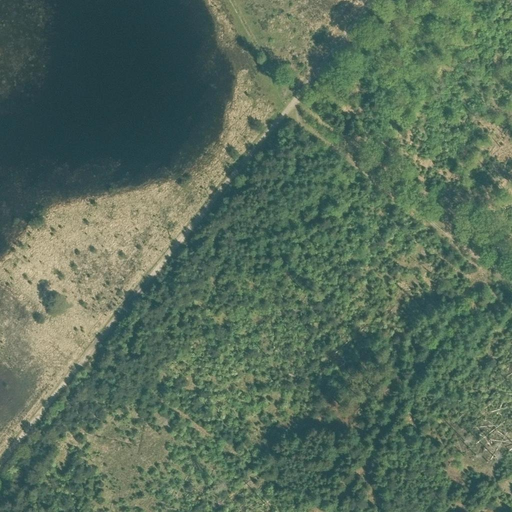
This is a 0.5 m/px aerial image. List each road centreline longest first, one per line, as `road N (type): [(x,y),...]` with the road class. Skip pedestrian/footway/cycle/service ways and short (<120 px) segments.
road 1 (track): [(0,465),(286,113)]
road 2 (track): [(286,113),(511,288)]
road 3 (track): [(286,113),(376,0)]
